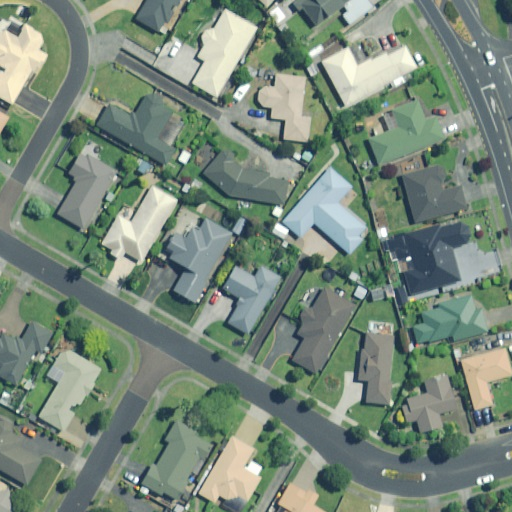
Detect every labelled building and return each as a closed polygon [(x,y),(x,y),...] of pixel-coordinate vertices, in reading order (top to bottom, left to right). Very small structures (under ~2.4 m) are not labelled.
[(148,0),(137,19),(157,32),(177,0),(148,0)] [(297,0),(294,3),(300,12),(303,10),(317,27),(352,0),(297,0)] [(214,31),(212,31),(211,31),(210,32),(209,32),(208,33),(207,34),(206,35),(205,36),(205,37),(204,39),(204,40),(204,41),(205,43),(205,44),(206,45),(199,57),(206,61),(193,84),(216,97),(257,28),(226,10),(214,31)] [(0,97),(13,105),(35,65),(40,68),(47,56),(38,51),(45,38),(26,27),(18,40),(4,32),(3,35),(0,32),(0,97)] [(417,68),(406,47),(389,56),(387,52),(359,67),(349,48),(322,62),(346,106),(392,82),(395,88),(404,83),(400,77),(417,68)] [(260,92),(259,102),(262,107),(272,108),(271,118),(286,120),(284,140),(308,142),(310,118),(301,117),(306,78),(276,75),(275,89),(265,88),(260,92)] [(175,150),(171,148),(187,120),(160,105),(163,100),(149,93),(135,118),(111,104),(98,126),(166,165),(175,150)] [(426,121),(418,101),(392,111),(399,128),(369,140),(379,166),(445,140),(436,117),(426,121)] [(0,133),(9,119),(0,113),(0,133)] [(185,166),(193,155),(183,148),(176,159),(185,166)] [(117,173),(82,152),(69,174),(79,180),(59,215),(85,230),(117,173)] [(284,205),(288,182),(250,175),(221,152),(202,174),(229,196),(284,205)] [(145,175),(151,165),(141,159),(135,168),(145,175)] [(445,191),(439,167),(401,177),(414,224),(467,210),(461,187),(445,191)] [(352,188),(331,169),(284,223),(301,238),(314,223),(350,255),(362,241),(358,237),(367,226),(339,202),(352,188)] [(119,216),(102,245),(112,251),(110,254),(121,260),(125,252),(142,262),(177,201),(153,187),(131,224),(119,216)] [(175,233),(166,250),(173,254),(170,259),(186,268),(173,291),(195,303),(231,234),(205,221),(200,232),(192,228),(187,239),(175,233)] [(291,233),(278,224),(272,232),(286,241),(291,233)] [(471,243),(466,224),(415,237),(423,269),(419,270),(424,292),(461,282),(452,248),(471,243)] [(281,278),(260,267),(254,279),(235,268),(223,290),(242,300),(228,324),(249,335),(281,278)] [(368,291),(359,286),(353,296),(362,301),(368,291)] [(355,305),(324,288),(311,311),(299,304),(291,317),(303,324),(297,334),(305,338),(293,361),(317,375),(355,305)] [(383,288),(369,292),(373,303),(386,299),(383,288)] [(398,306),(417,300),(414,289),(404,292),(403,288),(393,291),(398,306)] [(475,311),(472,296),(439,305),(440,309),(422,313),(425,324),(413,327),(418,345),(453,336),(454,341),(488,333),(483,309),(475,311)] [(4,340),(2,339),(1,339),(0,338),(0,377),(16,386),(36,351),(42,354),(53,333),(33,322),(22,343),(7,334),(4,340)] [(394,336),(363,335),(361,382),(369,383),(368,404),(390,405),(394,336)] [(74,414),(69,411),(72,407),(74,408),(76,404),(79,405),(100,370),(63,347),(52,366),(65,374),(39,418),(63,432),(74,414)] [(511,375),(511,372),(506,349),(461,361),(475,410),(494,405),(488,383),(511,375)] [(457,410),(447,377),(426,383),(429,394),(401,402),(407,424),(418,421),(421,433),(442,427),(438,415),(457,410)] [(14,395),(5,389),(0,396),(0,397),(9,403),(14,395)] [(218,446),(176,422),(165,440),(171,443),(157,466),(154,465),(143,485),(162,496),(164,493),(177,500),(193,473),(200,477),(218,446)] [(0,469),(27,485),(41,460),(19,448),(24,440),(13,434),(13,433),(13,431),(13,429),(12,428),(11,427),(10,425),(9,424),(7,424),(6,423),(4,423),(3,423),(1,423),(0,423),(0,469)] [(257,475),(262,467),(252,462),(247,470),(243,468),(254,450),(232,437),(200,494),(215,503),(219,496),(231,503),(235,496),(247,503),(261,478),(257,475)] [(317,499),(291,484),(279,505),(287,510),(285,511),(322,511),(312,506),(317,499)] [(0,492),(0,511),(14,511),(9,490),(0,492)]
